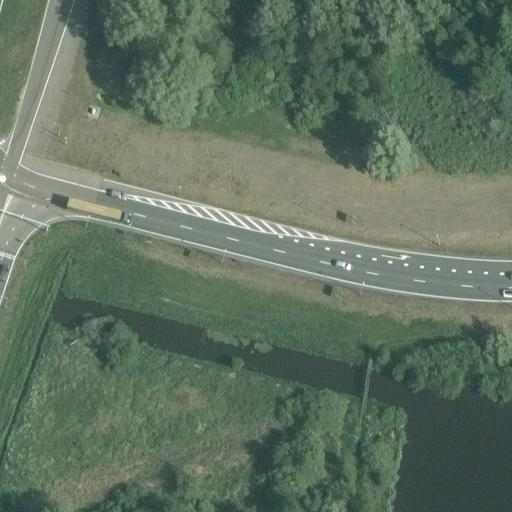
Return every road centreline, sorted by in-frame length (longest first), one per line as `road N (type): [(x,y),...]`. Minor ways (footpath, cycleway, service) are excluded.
road 1 (trunk): [(9,177),(367,271),(511,288)]
road 2 (trunk): [(9,177),(62,0)]
